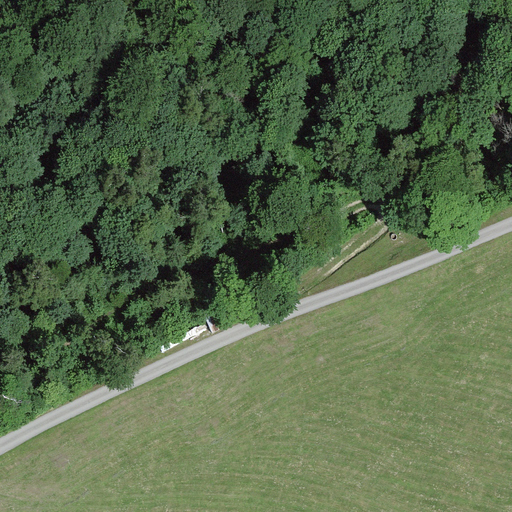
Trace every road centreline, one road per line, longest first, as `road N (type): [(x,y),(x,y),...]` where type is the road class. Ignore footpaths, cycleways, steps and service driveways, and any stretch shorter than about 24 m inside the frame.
road 1 (track): [(283,314),(291,297),(388,220),(387,210),(367,201),(189,276),(0,375)]
road 2 (unclassified): [(511,226),(283,314),(0,450)]
